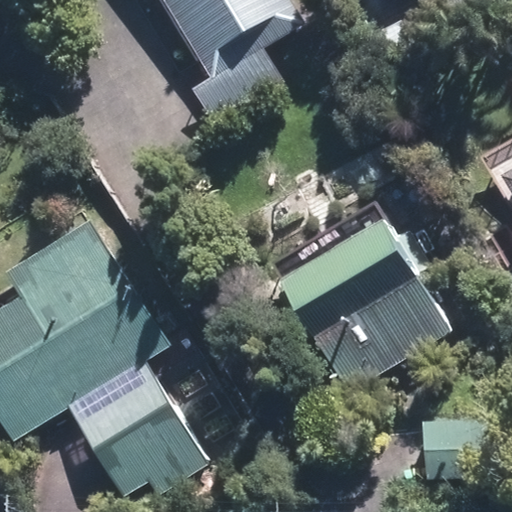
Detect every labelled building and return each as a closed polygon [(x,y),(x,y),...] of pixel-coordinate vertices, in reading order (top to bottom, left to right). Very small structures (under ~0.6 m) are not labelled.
[(299,0),(169,0),(215,79),(313,22),(299,0)] [(456,0),(468,21),(505,0),(456,0)] [(454,29),(438,2),(374,40),(390,67),(454,29)] [(467,332),(404,210),(294,267),(356,388),(467,332)] [(83,404),(159,361),(188,345),(117,219),(28,269),(46,300),(0,325),(0,395),(24,438),(83,404)] [(83,404),(79,406),(138,510),(217,465),(159,361),(83,404)] [(510,423),(433,421),(432,472),(508,474),(510,423)]
